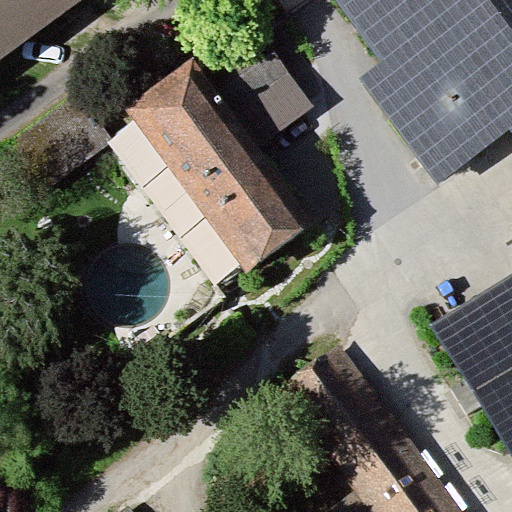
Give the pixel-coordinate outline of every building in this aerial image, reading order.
[(0,0),(0,55),(77,0),(0,0)] [(363,98),(434,198),(501,150),(511,165),(511,0),(329,0),(387,81),(363,98)] [(257,142),(312,101),(270,45),(215,86),(257,142)] [(302,219),(179,59),(115,107),(238,267),(302,219)] [(511,300),(436,350),(511,465),(511,300)] [(466,511),(334,343),(323,342),(266,387),(364,511),(466,511)] [(134,511),(122,496),(100,511),(134,511)]
